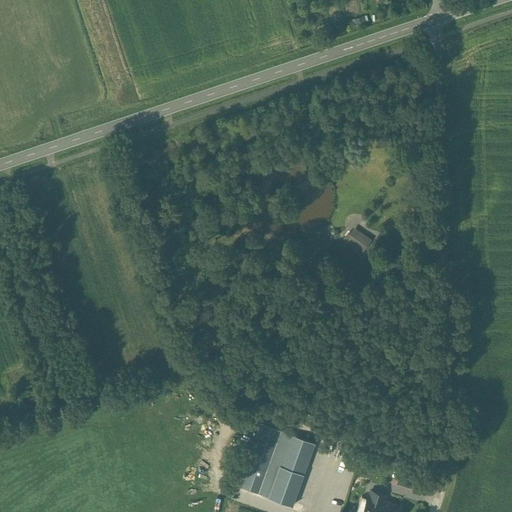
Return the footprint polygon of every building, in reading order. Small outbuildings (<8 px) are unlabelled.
[(354,17),(356,25),(369,22),(367,14),(354,17)] [(347,232),(343,237),(363,251),(372,237),(354,225),(349,233),(347,232)] [(35,396),(26,399),(29,406),(38,403),(35,396)] [(289,504),(312,441),(262,423),(238,485),(289,504)] [(399,511),(403,503),(368,492),(361,511),(399,511)]
